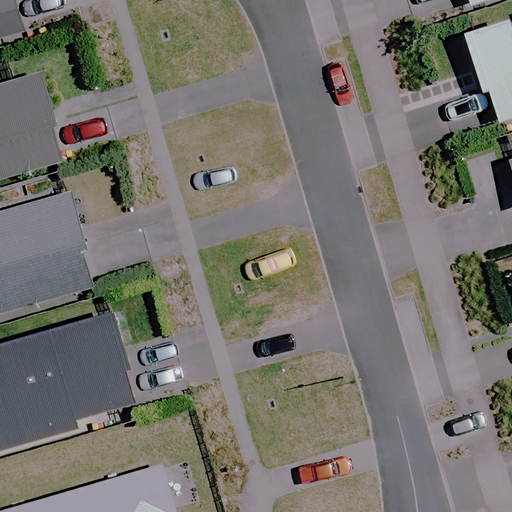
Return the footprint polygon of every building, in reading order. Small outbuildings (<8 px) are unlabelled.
[(0,0),(0,31),(35,22),(28,0),(0,0)] [(504,19),(459,34),(476,89),(485,86),(496,120),(511,115),(511,30),(508,32),(504,19)] [(68,114),(53,64),(0,78),(0,173),(72,152),(61,116),(68,114)] [(0,309),(109,277),(97,237),(101,236),(86,183),(0,207),(0,309)] [(0,445),(89,420),(86,411),(145,394),(136,362),(144,359),(128,302),(7,337),(11,350),(0,352),(0,445)] [(172,456),(0,505),(0,511),(182,511),(182,508),(187,507),(172,456)]
